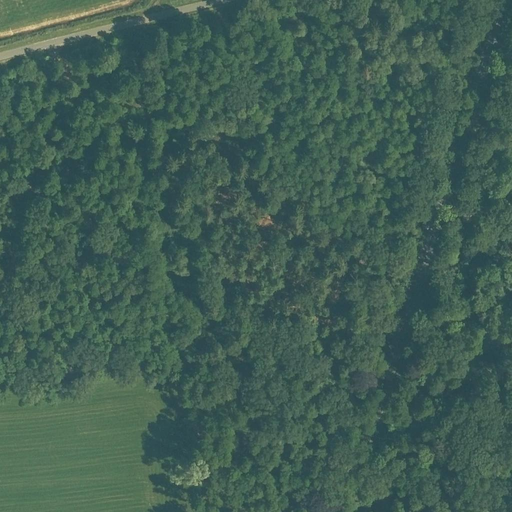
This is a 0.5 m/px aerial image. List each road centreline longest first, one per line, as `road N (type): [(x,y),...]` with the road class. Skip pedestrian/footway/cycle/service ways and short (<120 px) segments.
road 1 (tertiary): [(346,511),(504,0)]
road 2 (residential): [(0,57),(226,0)]
